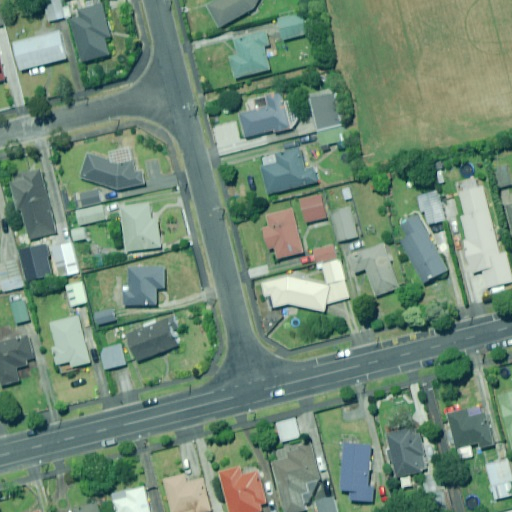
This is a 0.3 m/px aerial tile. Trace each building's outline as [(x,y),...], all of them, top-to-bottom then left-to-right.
[(66,19),(60,0),(50,0),(45,1),(51,23),(66,19)] [(112,35),(103,0),(88,4),(89,10),(81,12),(82,17),(73,20),(84,63),(112,56),(106,36),(112,35)] [(263,0),(218,0),(211,5),(224,27),(259,8),(263,0)] [(310,36),(304,13),(279,19),(285,42),(310,36)] [(69,60),(62,34),(16,45),(22,71),(69,60)] [(274,70),(266,34),(236,40),(240,56),(234,57),(238,78),(274,70)] [(346,127),(337,90),(311,97),(319,133),(346,127)] [(295,129),(285,91),(269,95),(272,106),(240,115),(247,139),(277,131),(277,134),(295,129)] [(319,136),(324,153),(332,151),(331,145),(349,141),(346,129),(319,136)] [(310,169),(305,148),(286,153),(288,162),(262,168),(269,196),(319,183),(315,167),(310,169)] [(147,172),(138,170),(139,168),(140,162),(99,151),(98,156),(91,154),(83,180),(120,191),(144,186),(147,172)] [(511,190),(511,205),(508,207),(511,223),(511,172),(510,163),(494,167),(500,191),(511,189),(511,190)] [(57,235),(42,173),(11,180),(17,206),(21,205),(30,242),(57,235)] [(502,254),(485,188),(461,194),(467,217),(463,218),(469,241),(466,242),(474,274),(485,272),(489,290),(511,283),(511,262),(509,252),(502,254)] [(104,205),(100,189),(79,193),(82,210),(104,205)] [(423,202),(429,226),(460,219),(454,195),(423,202)] [(328,219),(323,196),(303,201),(308,224),(328,219)] [(82,210),(78,211),(81,228),(107,222),(104,205),(82,210)] [(154,222),(151,205),(123,208),(129,253),(163,248),(159,222),(154,222)] [(359,239),(352,208),(332,212),(339,243),(359,239)] [(305,254),(295,210),(268,217),(271,228),(265,229),(271,251),(277,249),(279,260),(305,254)] [(449,273),(421,216),(403,225),(409,238),(404,241),(426,284),(449,273)] [(89,240),(86,229),(74,231),(76,242),(89,240)] [(81,274),(74,244),(54,249),(61,279),(81,274)] [(339,259),(334,244),(314,251),(319,265),(339,259)] [(402,289),(386,245),(350,258),(356,275),(368,270),(378,298),(402,289)] [(23,287),(16,262),(0,266),(0,272),(5,292),(23,287)] [(269,297),(272,310),(291,305),(327,312),(329,305),(351,299),(347,282),(342,262),(324,266),(328,286),(296,278),(261,285),(264,298),(269,297)] [(166,264),(131,268),(133,292),(125,293),(126,307),(160,304),(159,290),(168,289),(166,264)] [(89,303),(84,282),(67,287),(73,308),(89,303)] [(29,322),(26,309),(15,312),(18,325),(29,322)] [(118,322),(115,310),(97,314),(100,326),(118,322)] [(58,369),(64,367),(73,365),(74,368),(92,364),(80,317),(53,324),(59,348),(53,350),(58,369)] [(179,350),(169,321),(129,335),(139,363),(179,350)] [(38,365),(32,337),(0,344),(0,373),(3,385),(22,381),(19,370),(38,365)] [(129,365),(124,345),(102,351),(107,371),(129,365)] [(511,390),(500,393),(511,439),(511,390)] [(471,418),(469,411),(449,415),(458,450),(480,445),(481,450),(495,447),(487,415),(471,418)] [(301,439),(297,420),(279,424),(283,443),(301,439)] [(421,428),(389,435),(398,479),(425,473),(421,455),(426,453),(421,428)] [(371,446),(343,446),(343,492),(352,492),(352,502),(374,502),(375,488),(371,488),(371,446)] [(287,511),(304,511),(309,511),(307,505),(311,504),(320,489),(318,482),(322,481),(314,453),(303,456),(301,451),(291,453),(293,460),(274,465),(287,511)] [(511,497),(511,470),(510,462),(486,468),(495,501),(511,497)] [(244,474),(242,468),(221,473),(230,511),(267,511),(269,511),(259,471),(244,474)] [(190,484),(187,474),(166,480),(173,511),(214,511),(216,511),(208,479),(190,484)] [(152,511),(146,489),(128,493),(129,498),(116,501),(118,511),(152,511)] [(338,511),(335,498),(316,503),(318,511),(338,511)] [(103,511),(100,500),(75,507),(75,511),(103,511)]
